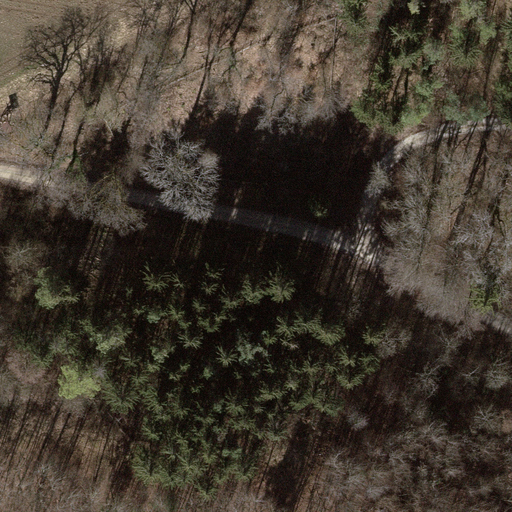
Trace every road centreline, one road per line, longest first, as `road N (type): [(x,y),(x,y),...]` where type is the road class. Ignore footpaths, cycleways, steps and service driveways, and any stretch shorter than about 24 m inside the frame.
road 1 (track): [(511,325),(356,255),(0,168)]
road 2 (track): [(511,123),(400,140),(375,185),(356,255)]
